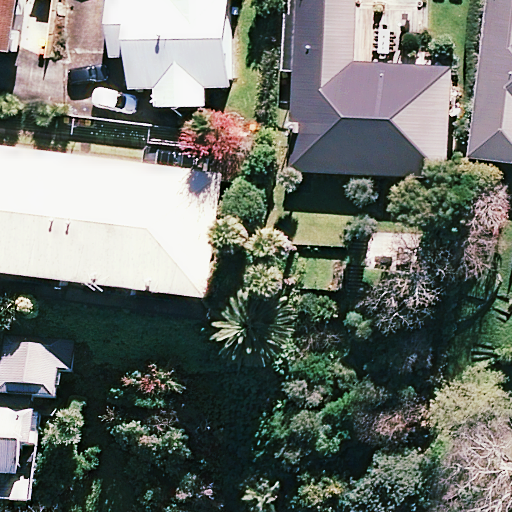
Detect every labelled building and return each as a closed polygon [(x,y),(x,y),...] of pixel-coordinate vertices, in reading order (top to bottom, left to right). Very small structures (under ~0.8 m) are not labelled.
[(32,0),(0,0),(0,51),(25,55),(32,0)] [(120,0),(119,57),(138,58),(137,89),(164,89),(163,108),(213,110),(213,89),(237,90),(239,0),(120,0)] [(361,0),(304,0),(297,172),(452,179),(457,72),(359,68),(361,0)] [(511,0),(495,0),(479,161),(511,164),(511,0)] [(231,177),(0,148),(0,272),(216,299),(231,177)] [(72,344),(5,341),(2,393),(69,396),(72,344)] [(44,409),(0,404),(0,507),(32,511),(44,409)]
